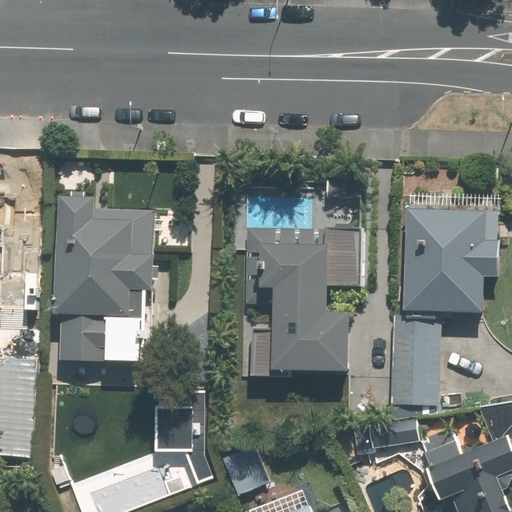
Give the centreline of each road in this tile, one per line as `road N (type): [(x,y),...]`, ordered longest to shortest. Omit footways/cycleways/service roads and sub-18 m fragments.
road 1 (residential): [(130,48),(484,52)]
road 2 (residential): [(0,45),(130,48)]
